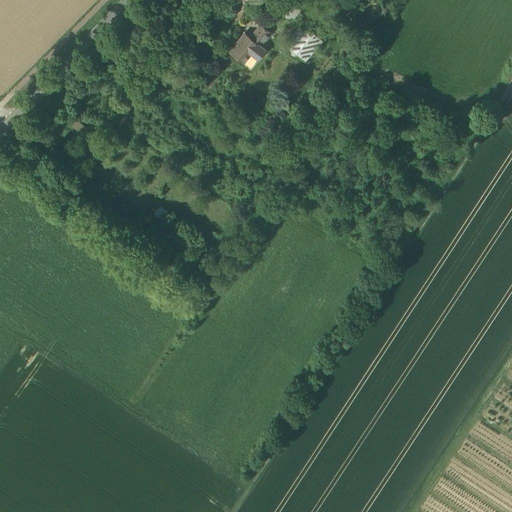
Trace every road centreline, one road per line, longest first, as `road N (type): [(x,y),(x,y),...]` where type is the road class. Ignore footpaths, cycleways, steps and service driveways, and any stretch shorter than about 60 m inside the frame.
road 1 (track): [(232,511),(503,97)]
road 2 (tertiary): [(0,128),(130,0)]
